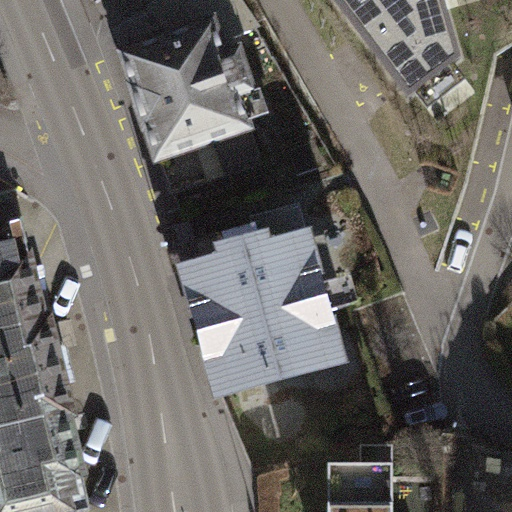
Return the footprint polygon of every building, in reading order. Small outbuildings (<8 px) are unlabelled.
[(333,0),(418,109),(469,71),(449,0),(333,0)] [(257,6),(138,38),(171,157),(289,125),(257,6)] [(335,215),(217,247),(250,366),(368,334),(335,215)] [(22,225),(0,229),(0,511),(93,511),(86,483),(90,482),(76,423),(79,423),(54,319),(50,320),(42,286),(37,288),(22,225)] [(331,471),(331,511),(397,511),(397,472),(331,471)]
